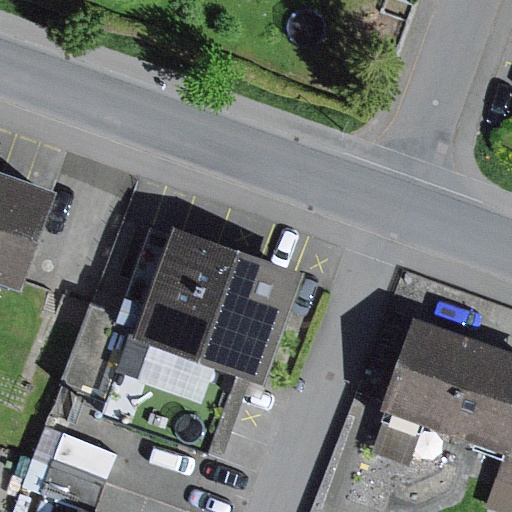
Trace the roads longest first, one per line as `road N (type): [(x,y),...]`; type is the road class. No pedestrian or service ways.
road 1 (tertiary): [(401,206),(0,63)]
road 2 (residential): [(284,511),(401,206)]
road 3 (residential): [(401,206),(471,0)]
